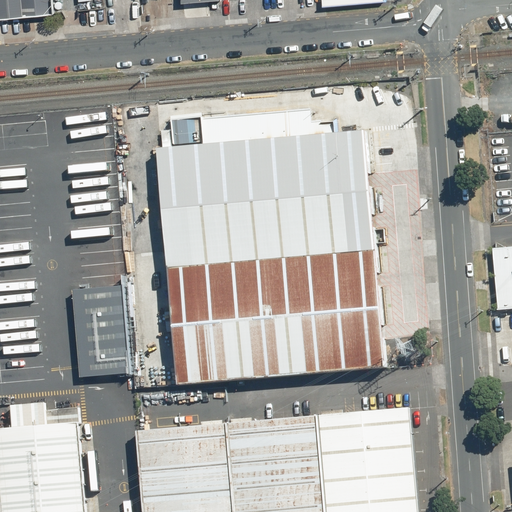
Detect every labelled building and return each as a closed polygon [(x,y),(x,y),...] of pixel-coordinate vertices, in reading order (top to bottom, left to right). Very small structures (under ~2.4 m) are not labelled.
[(0,0),(0,16),(54,12),(53,0),(0,0)] [(389,367),(369,131),(162,149),(183,385),(389,367)] [(164,229),(161,204),(147,206),(150,231),(164,229)] [(83,378),(134,374),(126,286),(75,290),(83,378)] [(89,511),(83,423),(82,423),(81,408),(49,410),(48,403),(14,406),(16,428),(0,429),(0,456),(5,511),(89,511)] [(422,511),(414,408),(144,430),(150,511),(422,511)]
